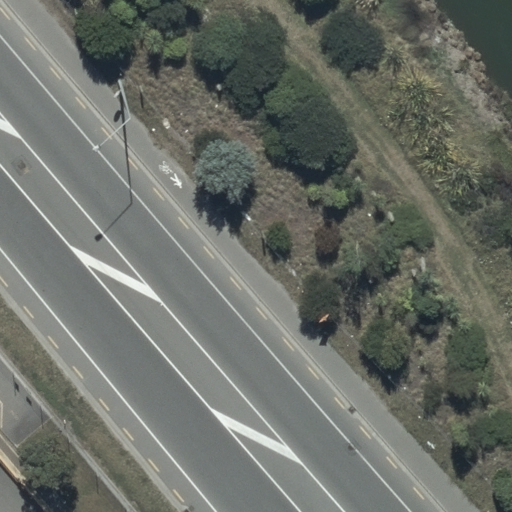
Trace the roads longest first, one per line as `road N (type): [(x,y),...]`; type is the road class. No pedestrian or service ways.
road 1 (secondary): [(324,511),(0,127)]
road 2 (track): [(271,0),(443,225),(511,355)]
